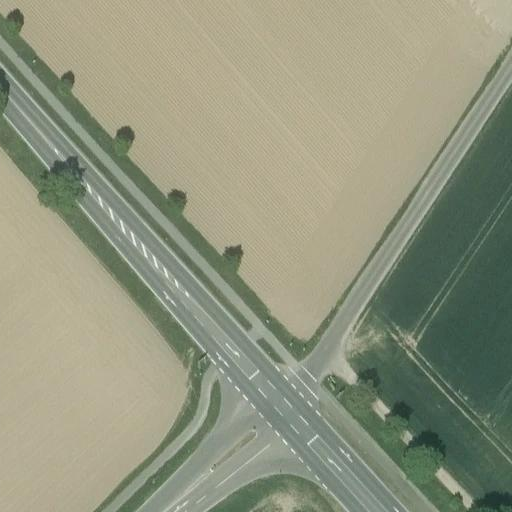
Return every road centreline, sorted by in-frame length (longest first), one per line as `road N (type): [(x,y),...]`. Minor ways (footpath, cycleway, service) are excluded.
road 1 (primary): [(0,96),(279,411)]
road 2 (unclassified): [(511,67),(279,411)]
road 3 (track): [(477,511),(324,355)]
road 4 (tertiary): [(164,511),(279,411)]
road 5 (primary): [(279,411),(372,511)]
